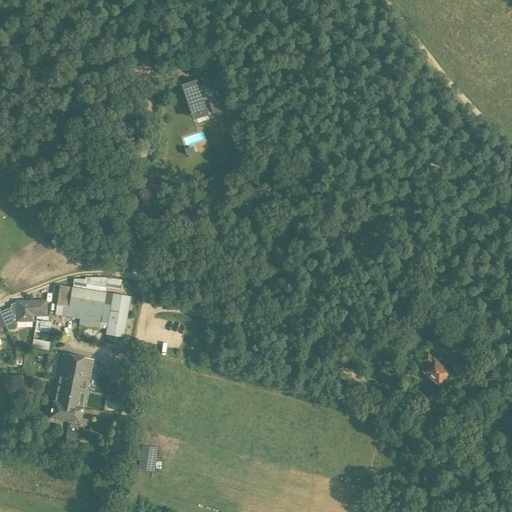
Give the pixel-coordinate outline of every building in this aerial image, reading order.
[(199,71),(209,68),(206,60),(197,64),(199,71)] [(185,88),(195,117),(207,113),(203,101),(208,99),(213,114),(221,111),(210,77),(202,80),(204,86),(198,88),(197,84),(185,88)] [(67,236),(61,230),(55,236),(60,242),(67,236)] [(107,278),(85,278),(85,280),(81,279),(74,279),(73,286),(86,288),(86,290),(72,287),(72,288),(60,286),(55,315),(87,320),(87,325),(107,329),(106,334),(123,337),(130,298),(113,295),(106,293),(105,293),(106,283),(107,278)] [(11,308),(0,312),(0,313),(6,326),(8,331),(13,331),(14,330),(15,330),(16,329),(17,328),(17,327),(17,322),(34,321),(33,315),(46,315),(46,301),(16,302),(16,303),(16,314),(12,314),(11,308)] [(34,332),(40,332),(40,331),(50,332),(51,323),(36,321),(34,332)] [(444,344),(451,337),(441,327),(434,335),(444,344)] [(49,350),(50,342),(32,339),(31,347),(49,350)] [(427,353),(419,362),(423,366),(420,370),(438,385),(440,386),(441,386),(443,385),(444,384),(445,382),(444,381),(443,379),(449,373),(443,367),(432,359),(437,352),(442,347),(434,341),(425,351),(427,353)] [(47,405),(46,408),(52,409),(50,418),(81,424),(87,426),(88,420),(82,419),(93,360),(62,354),(52,406),(47,405)] [(120,377),(122,368),(108,365),(106,374),(120,377)] [(22,432),(27,414),(18,412),(15,423),(8,422),(6,429),(22,432)] [(29,413),(28,418),(39,420),(40,414),(32,412),(31,414),(29,413)] [(66,434),(65,442),(75,444),(76,439),(77,434),(67,432),(66,434)] [(154,470),(156,446),(140,445),(138,469),(154,470)]
